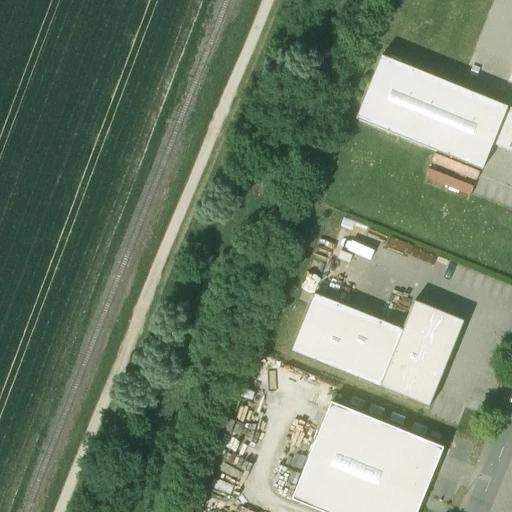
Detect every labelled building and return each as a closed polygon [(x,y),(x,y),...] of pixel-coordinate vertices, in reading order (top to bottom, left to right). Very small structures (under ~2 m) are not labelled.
[(507,108),(381,56),(355,120),(481,171),(492,145),(507,108)] [(511,109),(507,108),(492,145),(511,152),(511,109)] [(403,330),(313,294),(290,352),(379,388),(403,330)] [(415,301),(403,330),(379,388),(428,408),(464,322),(415,301)] [(416,511),(442,448),(331,403),(291,500),(320,511),(416,511)]
